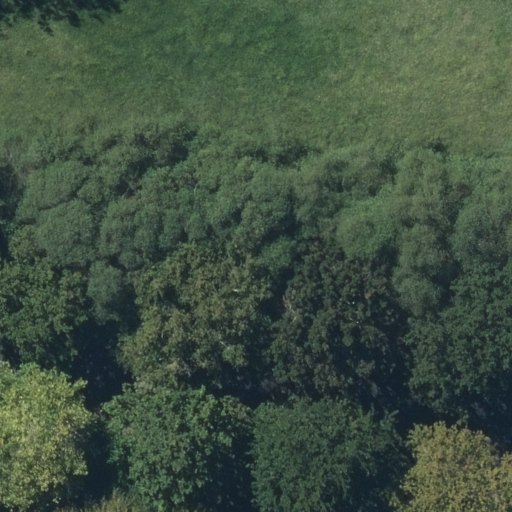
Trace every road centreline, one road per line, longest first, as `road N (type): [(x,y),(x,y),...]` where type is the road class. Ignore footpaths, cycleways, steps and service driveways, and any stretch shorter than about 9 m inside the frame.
road 1 (residential): [(0,354),(511,386)]
road 2 (unknown): [(423,385),(427,511)]
